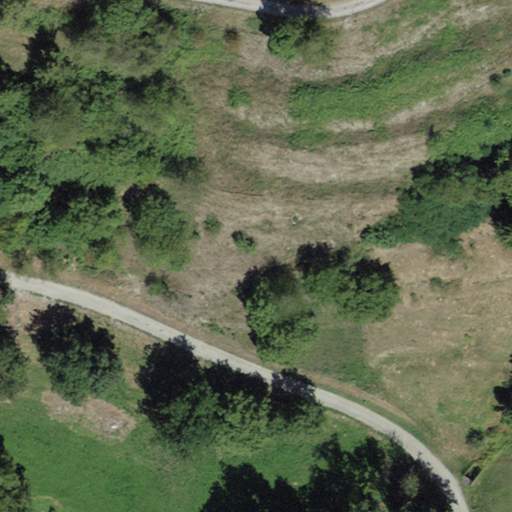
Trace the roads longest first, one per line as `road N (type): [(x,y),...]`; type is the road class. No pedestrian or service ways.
road 1 (track): [(458,511),(450,489),(404,436),(104,310),(0,279)]
road 2 (track): [(189,0),(338,13),(363,0)]
